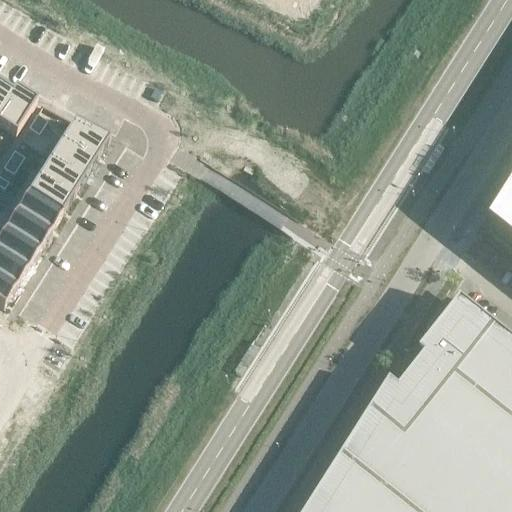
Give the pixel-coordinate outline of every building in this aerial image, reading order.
[(0,92),(0,116),(14,95),(13,94),(10,99),(0,92)] [(14,95),(0,116),(0,133),(13,142),(36,107),(34,106),(34,107),(14,95)] [(36,119),(31,126),(42,132),(46,125),(36,119)] [(31,126),(27,132),(37,139),(42,132),(31,126)] [(73,127),(62,145),(96,166),(109,146),(73,127)] [(42,158),(50,163),(84,185),(96,166),(62,145),(53,140),(42,158)] [(12,155),(8,162),(18,169),(23,162),(12,155)] [(8,162),(4,169),(14,175),(18,169),(8,162)] [(50,163),(39,181),(72,203),(84,185),(50,163)] [(39,181),(27,200),(61,221),(72,203),(39,181)] [(511,248),(511,199),(491,232),(511,248)] [(27,200),(15,218),(49,239),(61,221),(27,200)] [(15,218),(4,236),(38,258),(43,250),(47,249),(50,245),(48,241),(49,239),(15,218)] [(4,236),(0,242),(0,259),(26,276),(31,268),(36,268),(38,264),(37,259),(38,258),(4,236)] [(0,259),(0,284),(15,294),(26,276),(0,259)] [(0,311),(2,313),(8,305),(13,304),(15,300),(14,296),(15,294),(0,284),(0,311)] [(401,397),(392,390),(313,511),(511,511),(511,347),(450,298),(427,335),(435,342),(421,359),(427,364),(401,397)]
